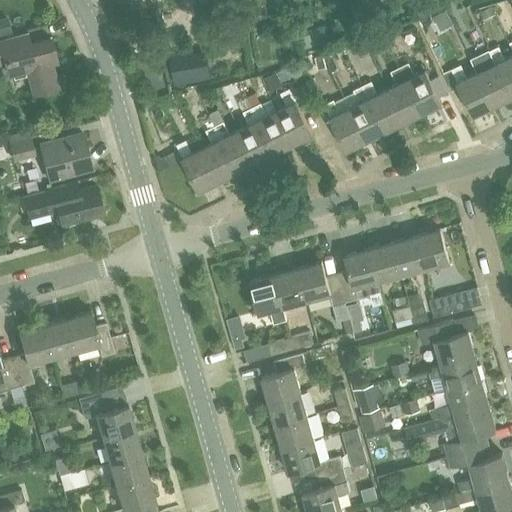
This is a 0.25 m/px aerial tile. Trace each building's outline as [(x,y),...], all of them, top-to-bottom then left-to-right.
[(437,10),(433,0),(414,0),(419,15),(437,10)] [(495,11),(492,5),(480,10),(484,19),(484,18),(496,13),(495,11)] [(0,35),(13,32),(8,14),(0,16),(0,35)] [(262,24),(260,15),(249,16),(250,26),(262,24)] [(29,42),(26,32),(0,39),(0,62),(4,62),(8,75),(26,70),(33,95),(58,87),(51,63),(55,61),(48,36),(29,42)] [(511,95),(490,50),(488,45),(484,42),(478,45),(482,54),(480,54),(486,67),(477,71),(493,104),(511,95)] [(511,95),(511,54),(505,58),(499,46),(490,50),(511,95)] [(318,69),(326,67),(323,54),(314,56),(318,69)] [(399,66),(422,111),(441,102),(424,68),(414,73),(408,62),(399,66)] [(461,64),(452,68),(473,113),(493,104),(477,71),(467,76),(461,64)] [(403,120),(422,111),(399,66),(391,71),(397,82),(386,87),(403,120)] [(371,80),(363,84),(385,129),(403,120),(386,87),(377,92),(371,80)] [(367,139),(385,129),(363,84),(353,89),(359,101),(350,105),(367,139)] [(312,132),(295,99),(289,87),(280,91),(286,104),(276,109),(292,142),(312,132)] [(347,149),(367,139),(350,105),(340,110),(334,99),(325,103),(330,115),(347,149)] [(292,142),(276,109),(266,114),(260,101),(251,106),(274,151),(292,142)] [(255,160),(274,151),(251,106),(242,110),(249,123),(239,127),(255,160)] [(255,160),(239,127),(229,132),(223,120),(214,124),(237,170),(255,160)] [(218,179),(237,170),(214,124),(205,129),(211,141),(202,146),(218,179)] [(49,178),(91,166),(81,132),(39,143),(49,178)] [(36,154),(31,136),(9,142),(13,160),(14,160),(16,166),(22,164),(22,162),(32,159),(31,156),(36,154)] [(218,179),(202,146),(192,151),(186,138),(176,143),(199,188),(218,179)] [(79,189),(77,180),(22,195),(28,217),(57,209),(61,223),(104,212),(97,184),(79,189)] [(425,267),(449,261),(440,227),(416,234),(425,267)] [(402,273),(425,267),(416,234),(393,240),(402,273)] [(378,280),(402,273),(393,240),(369,246),(378,280)] [(381,291),(378,280),(369,246),(345,253),(350,268),(337,272),(345,300),(346,300),(358,297),(381,291)] [(345,300),(337,272),(326,275),(321,259),(297,266),(306,299),(330,293),(333,304),(337,320),(350,317),(345,300)] [(283,306),(306,299),(297,266),(274,272),(283,306)] [(286,319),(283,306),(274,272),(250,279),(259,312),(271,309),(274,322),(286,319)] [(457,292),(430,299),(435,316),(462,309),(457,292)] [(413,323),(428,318),(427,312),(423,300),(408,305),(413,323)] [(397,327),(413,323),(408,305),(392,309),(396,321),(397,327)] [(66,314),(75,348),(98,342),(101,353),(114,350),(106,321),(94,324),(90,308),(66,314)] [(51,354),(75,348),(66,314),(42,321),(51,354)] [(441,363),(475,354),(468,329),(457,332),(453,317),(418,328),(422,343),(435,340),(441,363)] [(351,322),(354,330),(362,328),(360,320),(351,322)] [(28,361),(51,354),(42,321),(18,328),(24,350),(13,354),(21,384),(34,380),(28,361)] [(299,346),(314,342),(311,330),(295,335),(299,346)] [(270,354),(299,346),(295,335),(267,342),(270,354)] [(302,390),(295,367),(306,364),(302,351),(273,359),(277,371),(262,375),(268,399),(302,390)] [(0,389),(21,384),(13,354),(1,357),(0,352),(0,389)] [(448,388),(481,379),(475,354),(441,363),(428,367),(435,393),(448,389),(448,388)] [(411,372),(407,360),(391,364),(394,377),(411,372)] [(432,419),(488,404),(481,379),(448,388),(448,389),(452,402),(429,409),(432,419)] [(63,396),(79,392),(75,380),(60,384),(63,396)] [(374,385),(373,383),(353,389),(358,405),(360,404),(362,413),(380,408),(378,400),(383,398),(379,383),(374,385)] [(338,405),(350,402),(345,386),(334,389),(338,405)] [(83,416),(94,413),(101,437),(134,427),(127,404),(112,409),(107,389),(78,398),(83,416)] [(275,423),(309,414),(302,390),(268,399),(275,423)] [(350,402),(338,405),(343,421),(354,417),(350,402)] [(447,454),(484,444),(481,432),(495,428),(488,404),(432,419),(435,429),(458,423),(462,437),(443,442),(447,454)] [(388,424),(384,409),(364,414),(369,429),(388,424)] [(282,447),(315,437),(309,414),(275,423),(282,447)] [(108,462),(141,453),(134,427),(101,437),(108,462)] [(51,432),(52,448),(66,448),(65,432),(51,432)] [(316,475),(344,468),(340,454),(322,460),(315,437),(282,447),(288,470),(313,464),(316,475)] [(460,490),(509,477),(502,451),(488,456),(484,444),(447,454),(450,467),(469,462),(473,475),(457,480),(460,490)] [(114,484),(147,475),(141,453),(108,462),(114,484)] [(60,475),(71,472),(66,455),(55,458),(60,475)] [(356,474),(377,470),(375,462),(354,466),(356,474)] [(310,511),(322,511),(343,506),(336,483),(347,480),(344,468),(316,475),(319,487),(305,491),(310,511)] [(63,489),(75,486),(71,472),(60,475),(63,489)] [(147,475),(114,484),(120,506),(102,511),(133,511),(131,505),(154,498),(147,475)] [(511,487),(509,477),(460,490),(460,491),(431,499),(434,511),(458,505),(459,503),(479,497),(482,510),(474,511),(502,511),(500,506),(511,502),(511,487)] [(16,511),(15,504),(26,501),(22,489),(0,494),(0,511),(16,511)] [(374,511),(387,511),(385,503),(373,506),(374,511)]
